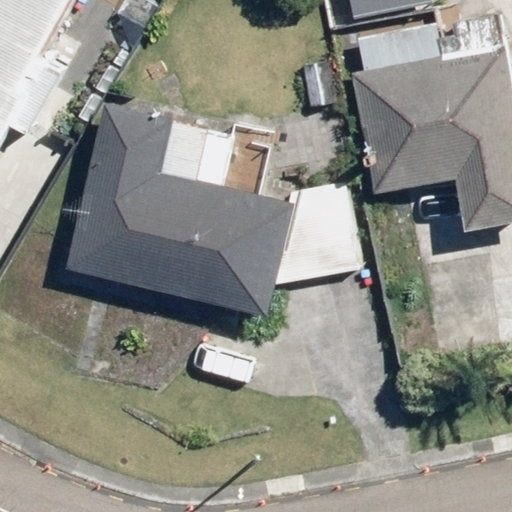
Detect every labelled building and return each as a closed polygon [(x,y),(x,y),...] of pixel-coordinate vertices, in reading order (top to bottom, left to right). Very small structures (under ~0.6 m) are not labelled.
[(109,0),(0,0),(0,187),(6,191),(44,129),(60,138),(91,86),(67,71),(109,0)] [(365,0),(370,20),(453,1),(452,0),(365,0)] [(511,221),(511,50),(469,59),(461,19),(375,35),(382,72),(371,74),(393,190),(479,173),(489,226),(511,221)] [(358,54),(310,63),(321,129),(369,121),(358,54)] [(254,128),(129,97),(88,261),(296,313),(304,279),(376,267),(362,180),(305,190),(243,174),(254,128)]
